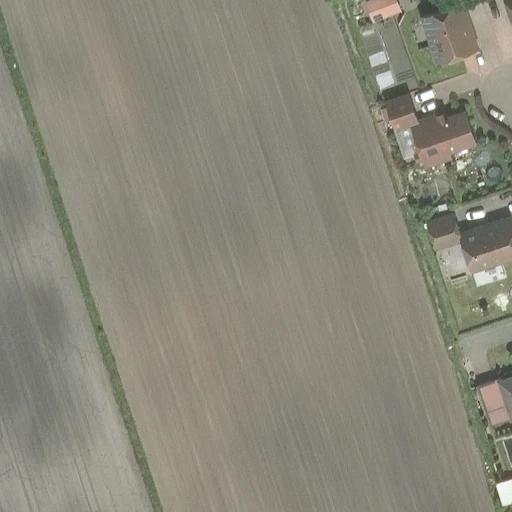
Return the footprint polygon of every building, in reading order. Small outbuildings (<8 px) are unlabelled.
[(365,0),(374,21),(403,9),(399,0),(365,0)] [(481,47),(464,0),(462,0),(423,14),(441,62),(481,47)] [(378,85),(411,76),(396,22),(363,31),(378,85)] [(479,142),(466,107),(440,117),(437,110),(407,120),(425,168),(454,158),(452,151),(479,142)] [(511,257),(511,213),(458,232),(470,271),(511,257)] [(511,417),(511,373),(496,379),(510,418),(511,417)] [(502,500),(511,497),(511,475),(497,480),(502,500)]
